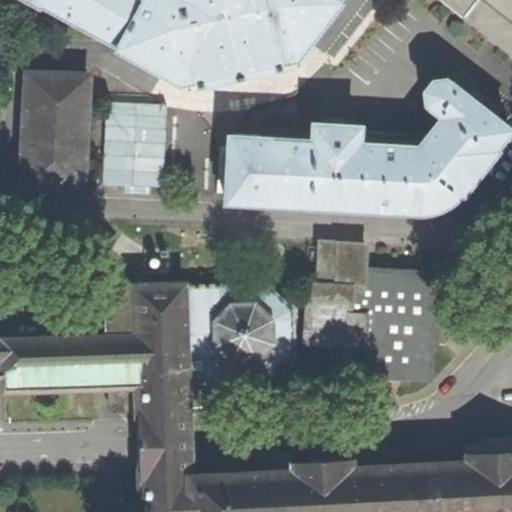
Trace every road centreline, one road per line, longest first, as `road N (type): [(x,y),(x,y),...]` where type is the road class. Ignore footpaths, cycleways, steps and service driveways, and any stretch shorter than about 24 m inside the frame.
road 1 (residential): [(0,199),(467,236),(511,255)]
road 2 (unclassified): [(0,446),(193,442),(428,423),(488,370)]
road 3 (residential): [(364,0),(304,74),(217,100),(172,96),(91,55),(0,48)]
